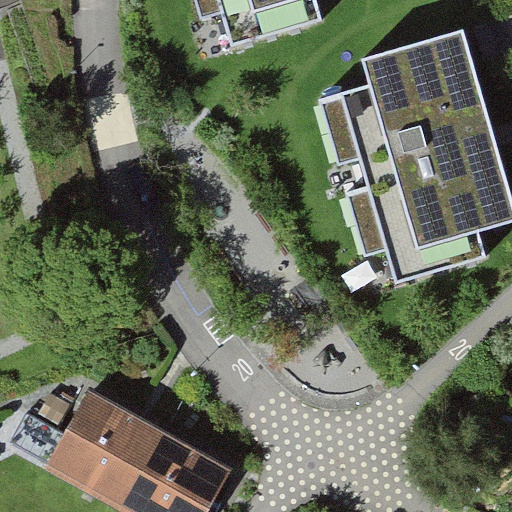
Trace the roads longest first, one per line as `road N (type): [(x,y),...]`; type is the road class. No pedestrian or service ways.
road 1 (residential): [(344,458),(266,405),(183,305),(140,185),(98,0)]
road 2 (residential): [(344,458),(511,312)]
